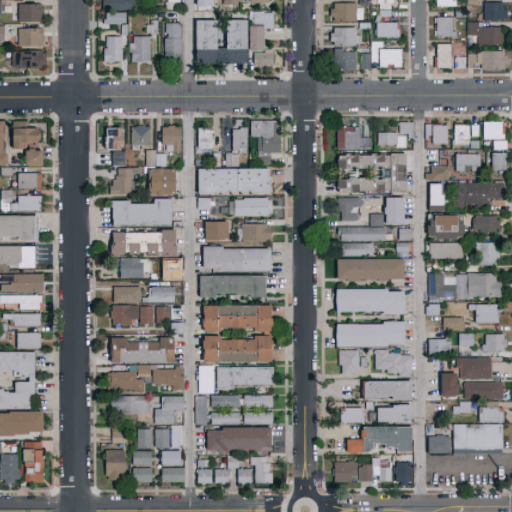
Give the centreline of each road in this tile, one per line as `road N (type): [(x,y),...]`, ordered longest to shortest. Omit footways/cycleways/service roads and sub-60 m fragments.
road 1 (residential): [(79,511),(75,0)]
road 2 (residential): [(0,101),(511,98)]
road 3 (residential): [(307,494),(304,0)]
